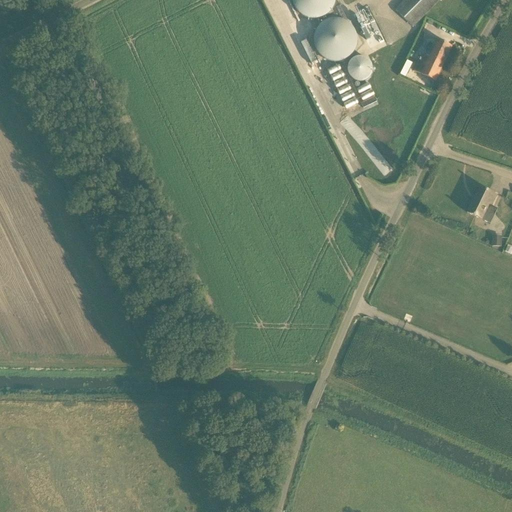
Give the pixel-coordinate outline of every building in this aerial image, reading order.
[(292,0),(293,2),(293,4),(294,6),(294,7),(295,9),(296,11),(297,12),(298,13),(300,15),(301,16),(303,17),(304,18),(306,18),(308,19),(310,20),(311,20),(313,20),(315,20),(317,20),(319,19),(320,19),(322,18),(324,18),(325,17),(327,16),(328,14),(330,13),(331,12),(332,10),(333,9),(334,7),(334,5),(335,4),(335,2),(335,0),(292,0)] [(413,28),(440,0),(406,0),(396,10),(413,28)] [(332,20),(330,20),(328,21),(326,22),(325,22),(323,23),(322,24),(320,26),(319,27),(318,28),(317,30),(316,32),(315,33),(315,35),(314,37),(314,39),(314,40),(314,42),(314,44),(314,46),(315,48),(315,49),(316,51),(317,53),(318,54),(319,56),(321,57),(322,58),(323,59),(325,60),(327,61),(328,62),(330,62),(332,63),(334,63),(336,63),(337,63),(339,63),(341,62),(343,62),(345,61),(346,60),(348,59),(349,58),(351,57),(352,56),(353,54),(354,53),(355,51),(356,49),(356,48),(357,46),(357,44),(357,42),(357,40),(357,38),(357,37),(356,35),(356,33),(355,31),(354,30),(353,28),(352,27),(351,25),(349,24),(348,23),(346,22),(344,21),(343,21),(341,20),(339,20),(337,20),(335,19),(334,20),(332,20)] [(429,58),(422,54),(415,51),(414,55),(421,58),(414,71),(436,82),(453,47),(438,40),(429,58)] [(366,81),(367,80),(368,80),(369,79),(370,77),(371,76),(372,75),(372,74),(372,72),(373,71),(373,69),(372,68),(372,67),(372,65),(371,64),(370,63),(369,62),(368,61),(367,60),(366,59),(365,58),(364,58),(362,58),(361,58),(359,58),(358,58),(357,58),(355,58),(354,59),(353,60),(352,61),(351,62),(350,63),(349,64),(348,65),(348,67),(348,68),(347,69),(347,71),(348,72),(348,74),(348,75),(349,76),(350,77),(351,78),(352,79),(353,80),(354,81),(355,82),(356,82),(358,83),(359,83),(361,83),(362,83),(363,82),(365,82),(366,81)] [(491,206),(497,195),(482,188),(476,200),(474,199),(467,213),(483,221),(490,206),(491,206)] [(492,236),(492,247),(502,247),(502,237),(492,236)]
